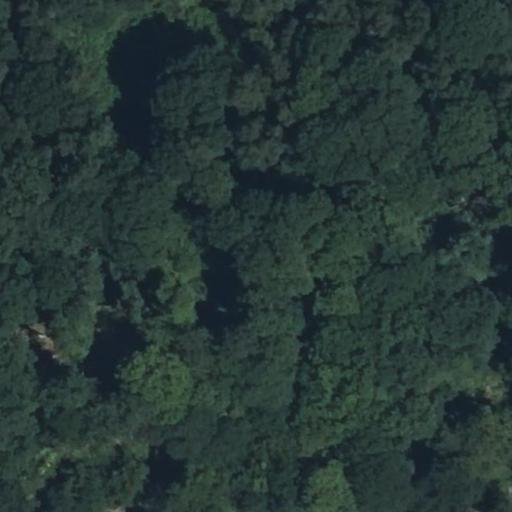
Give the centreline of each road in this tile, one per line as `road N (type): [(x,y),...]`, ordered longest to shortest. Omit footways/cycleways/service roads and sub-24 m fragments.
road 1 (track): [(511,268),(0,480)]
road 2 (track): [(0,319),(511,176)]
